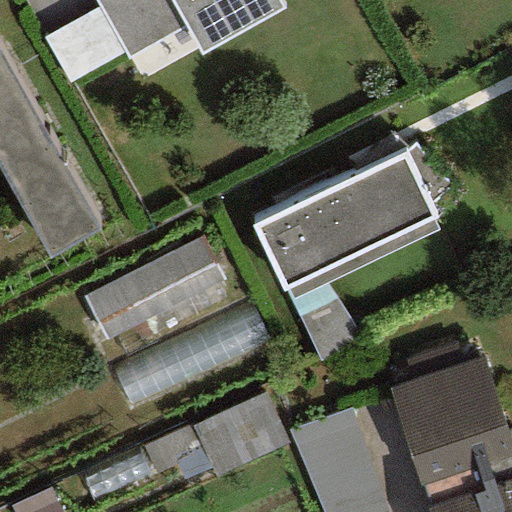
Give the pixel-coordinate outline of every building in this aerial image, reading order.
[(94,0),(99,6),(124,51),(128,58),(183,27),(200,57),(282,10),(276,0),(94,0)] [(124,51),(99,6),(43,38),(69,82),(124,51)] [(100,228),(0,56),(0,172),(49,258),(100,228)] [(405,154),(250,227),(281,291),(436,219),(405,154)] [(84,282),(107,335),(230,282),(207,229),(84,282)] [(255,308),(115,350),(128,394),(268,352),(255,308)] [(387,389),(428,511),(511,511),(511,453),(481,359),(460,366),(453,345),(406,360),(413,380),(387,389)] [(287,443),(265,394),(192,426),(214,476),(287,443)] [(387,511),(349,408),(288,430),(321,511),(387,511)] [(61,511),(50,488),(10,508),(12,511),(61,511)]
